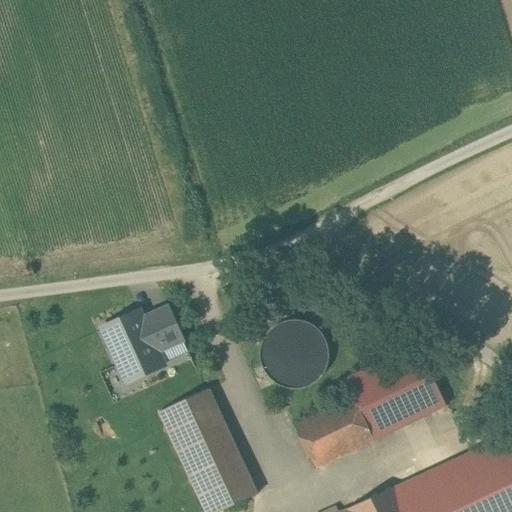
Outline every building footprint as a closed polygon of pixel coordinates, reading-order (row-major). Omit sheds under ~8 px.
[(164,366),(139,311),(101,328),(126,383),(164,366)] [(263,361),(270,373),(281,381),(294,384),(307,383),(319,376),(328,365),(331,352),(329,339),(323,327),(312,318),(299,315),(285,317),(273,323),(265,334),(261,347),(263,361)] [(350,391),(373,440),(446,406),(416,345),(344,380),(350,391)] [(219,511),(257,495),(236,449),(235,450),(208,389),(159,412),(205,511),(219,511)] [(350,391),(292,419),(315,468),(373,440),(350,391)] [(511,511),(511,440),(509,434),(394,488),(395,488),(406,511),(511,511)] [(395,488),(343,511),(406,511),(395,488)]
